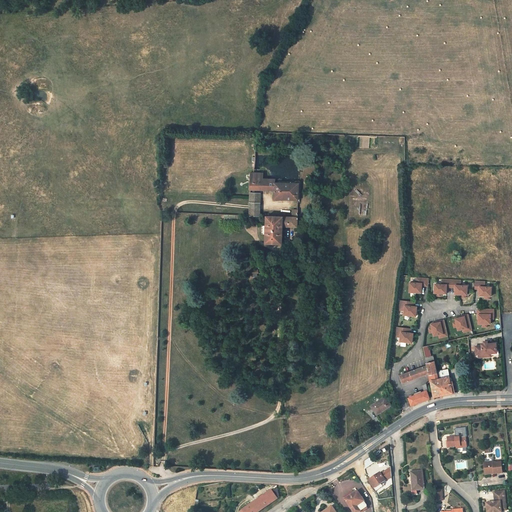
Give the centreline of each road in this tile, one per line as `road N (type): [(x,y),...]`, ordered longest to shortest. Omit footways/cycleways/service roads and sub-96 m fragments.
road 1 (secondary): [(412,416),(313,475),(199,476)]
road 2 (residential): [(412,416),(394,378),(419,347),(426,308),(468,307)]
